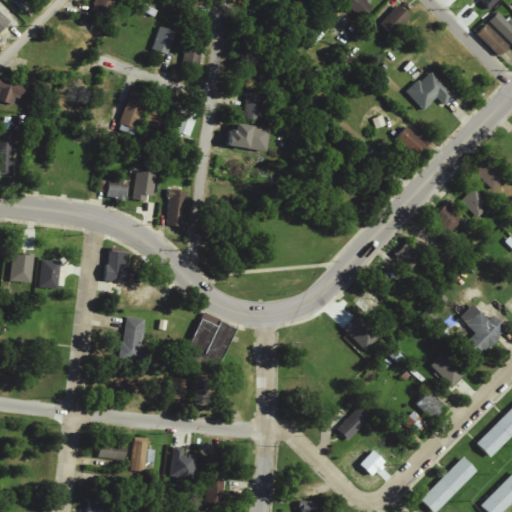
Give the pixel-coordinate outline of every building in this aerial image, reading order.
[(116,0),(96,0),(92,11),(108,18),(116,0)] [(368,0),(350,0),(346,5),(362,20),(375,6),(368,0)] [(482,0),(491,9),(499,0),(482,0)] [(381,26),(396,37),(411,16),(396,5),(381,26)] [(511,44),(511,19),(509,23),(498,13),(488,23),(511,44)] [(477,35),(501,57),(510,47),(486,25),(477,35)] [(167,55),(175,31),(159,27),(152,50),(167,55)] [(406,93),(423,111),(437,98),(444,106),(454,97),(430,71),(406,93)] [(16,97),(20,99),(25,86),(1,78),(0,79),(0,100),(13,105),(16,97)] [(138,130),(147,96),(129,92),(120,126),(138,130)] [(260,120),(262,97),(246,95),(244,119),(260,120)] [(165,129),(170,106),(150,102),(145,125),(165,129)] [(386,126),(382,116),(372,119),(376,130),(386,126)] [(271,130),(237,123),(236,132),(232,131),(229,146),(266,153),(271,130)] [(430,145),(405,128),(396,141),(420,158),(430,145)] [(0,173),(13,174),(14,143),(0,142),(0,173)] [(508,178),(488,159),(475,173),(495,192),(508,178)] [(155,173),(136,172),(134,199),(154,200),(155,173)] [(129,181),(109,178),(106,197),(126,200),(129,181)] [(490,204),(475,188),(460,202),(475,218),(490,204)] [(186,191),(169,190),(168,226),(185,226),(186,191)] [(449,234),(463,221),(447,205),(434,217),(449,234)] [(411,270),(422,258),(405,244),(395,256),(411,270)] [(128,283),(128,252),(107,252),(106,282),(128,283)] [(10,283),(32,283),(33,256),(11,255),(10,283)] [(40,289),(59,290),(60,262),(40,261),(40,289)] [(459,318),(475,334),(462,348),(474,361),(504,332),(475,302),(459,318)] [(364,351),(379,337),(360,316),(345,330),(364,351)] [(143,320),(124,319),(122,361),(141,361),(143,320)] [(236,329),(220,322),(218,327),(199,319),(184,358),(218,372),(236,329)] [(430,366),(451,388),(464,375),(444,353),(430,366)] [(170,400),(185,401),(187,380),(172,378),(170,400)] [(209,381),(195,380),(194,402),(208,403),(209,381)] [(444,407),(428,392),(416,405),(432,420),(444,407)] [(370,420),(357,408),(337,430),(350,442),(370,420)] [(511,408),(476,444),(490,458),(511,436),(511,408)] [(402,424),(413,435),(425,423),(413,412),(402,424)] [(147,450),(148,439),(133,438),(131,472),(145,472),(146,464),(154,464),(155,450),(147,450)] [(99,445),(99,460),(125,461),(126,446),(99,445)] [(196,457),(183,455),(184,448),(173,447),(169,479),(193,482),(196,457)] [(387,463),(373,451),(360,465),(373,478),(387,463)] [(437,511),(477,471),(463,457),(420,501),(431,511),(437,511)] [(511,474),(480,507),(485,511),(503,511),(511,503),(511,474)] [(225,507),(225,482),(208,481),(208,507),(225,507)] [(88,501),(87,511),(120,511),(121,506),(107,505),(108,497),(97,497),(97,502),(88,501)] [(300,511),(317,511),(318,503),(301,502),(300,511)]
